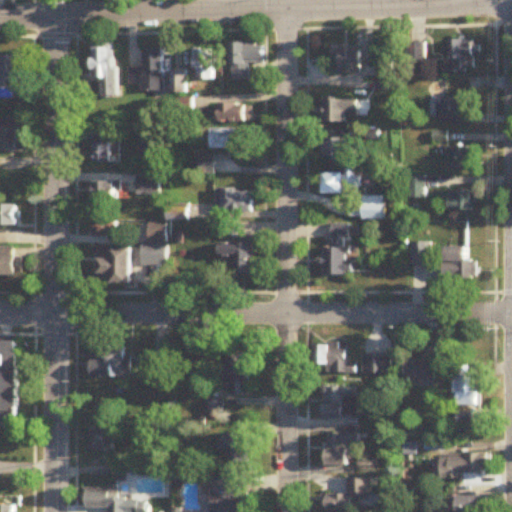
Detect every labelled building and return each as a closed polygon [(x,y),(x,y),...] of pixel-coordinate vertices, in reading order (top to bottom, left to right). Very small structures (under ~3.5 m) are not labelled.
[(448,74),(474,74),(474,41),(448,41),(448,74)] [(232,82),(249,82),(249,65),(263,65),(263,44),(232,44),(232,82)] [(93,46),(94,82),(103,82),(104,99),(119,99),(117,45),(93,46)] [(361,48),(339,48),(339,75),(361,75),(361,48)] [(140,93),(164,93),(164,49),(147,49),(147,69),(128,69),(128,87),(140,87),(140,93)] [(194,70),(200,70),(200,81),(214,81),(214,51),(194,51),(194,70)] [(22,85),(22,58),(0,58),(0,72),(4,72),(4,85),(22,85)] [(380,71),(380,78),(393,78),(393,70),(380,71)] [(187,72),(172,72),(172,94),(187,94),(187,72)] [(438,119),(453,119),(453,126),(472,126),(472,100),(438,100),(438,119)] [(359,102),(323,102),(323,123),(359,123),(359,102)] [(221,124),(251,124),(251,105),(221,105),(221,124)] [(0,130),(0,153),(23,154),(24,123),(2,122),(1,131),(0,130)] [(241,130),(215,130),(215,150),(241,150),(241,130)] [(112,139),(94,139),(94,164),(112,164),(112,139)] [(320,139),(320,162),(356,162),(356,139),(320,139)] [(140,163),(156,163),(156,144),(140,144),(140,163)] [(474,147),(446,147),(446,160),(454,160),(454,171),(474,171),(474,147)] [(216,156),(201,156),(202,175),(216,175),(216,156)] [(324,174),(324,196),(362,196),(362,174),(324,174)] [(160,178),(137,178),(137,197),(160,197),(160,178)] [(425,178),(410,178),(410,198),(425,198),(425,178)] [(96,206),(106,206),(106,202),(117,202),(117,184),(96,184),(96,206)] [(254,214),(254,191),(219,191),(219,214),(254,214)] [(449,211),(477,211),(477,191),(449,191),(449,211)] [(0,207),(0,228),(21,228),(21,208),(0,207)] [(95,239),(120,239),(120,223),(95,223),(95,239)] [(221,238),(238,238),(238,225),(221,225),(221,238)] [(324,249),(324,277),(352,277),(352,241),(357,241),(357,226),(332,226),(332,249),(324,249)] [(430,244),(412,244),(412,266),(430,266),(430,244)] [(254,245),(222,245),(222,259),(238,259),(238,281),(254,281),(254,245)] [(144,267),(159,267),(159,247),(144,247),(144,267)] [(447,248),(447,281),(477,281),(477,260),(470,260),(470,248),(447,248)] [(132,286),(132,250),(100,250),(100,286),(132,286)] [(0,278),(23,278),(23,256),(0,256),(0,278)] [(0,429),(20,429),(20,344),(0,343),(0,429)] [(131,379),(131,349),(95,349),(95,379),(131,379)] [(358,374),(358,366),(348,366),(348,349),(319,349),(318,374),(358,374)] [(250,356),(231,356),(231,397),(250,397),(250,356)] [(390,356),(364,356),(364,377),(390,377),(390,356)] [(437,363),(408,363),(408,383),(437,383),(437,363)] [(170,366),(152,366),(152,385),(170,385),(170,366)] [(477,408),(477,377),(454,377),(454,408),(477,408)] [(358,420),(358,389),(326,390),(327,421),(358,420)] [(222,417),(222,404),(209,404),(209,417),(222,417)] [(117,454),(117,430),(93,430),(93,454),(117,454)] [(329,469),(358,469),(358,435),(329,435),(329,469)] [(224,437),(224,465),(249,465),(249,437),(224,437)] [(441,479),(487,479),(487,455),(441,455),(441,479)] [(0,461),(0,482),(22,483),(22,461),(0,461)] [(212,511),(248,511),(249,494),(235,494),(235,480),(213,480),(212,511)] [(370,511),(371,480),(347,480),(347,497),(323,497),(323,511),(370,511)] [(108,511),(129,511),(129,499),(119,499),(119,490),(85,490),(85,510),(109,510),(108,511)] [(486,511),(487,498),(456,498),(456,511),(486,511)]
